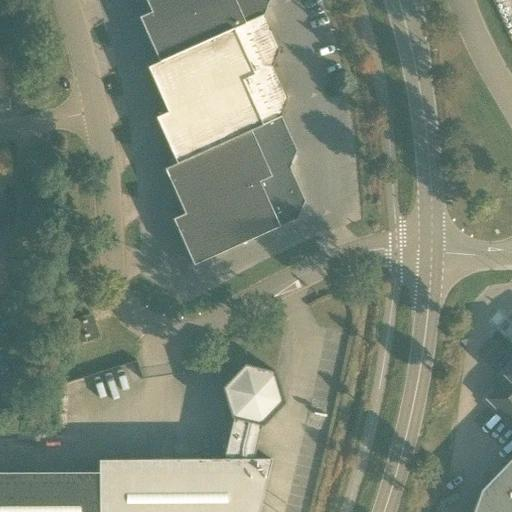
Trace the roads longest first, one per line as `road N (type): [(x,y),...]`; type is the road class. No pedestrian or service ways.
road 1 (unclassified): [(397,248),(356,255),(204,330),(162,334),(136,319),(120,295),(100,117)]
road 2 (unclassified): [(385,511),(415,412),(433,252)]
road 3 (unknown): [(356,255),(296,0)]
road 4 (unclassified): [(433,252),(428,148),(401,0)]
road 5 (unclassified): [(100,117),(70,0)]
